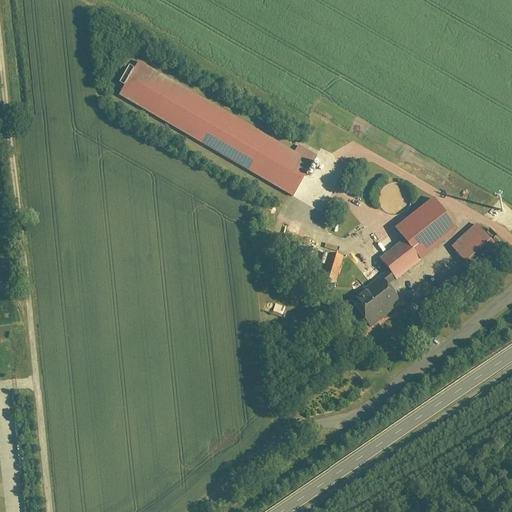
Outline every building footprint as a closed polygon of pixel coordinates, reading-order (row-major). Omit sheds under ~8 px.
[(139,65),(120,98),(295,200),(314,166),(139,65)] [(460,228),(434,196),(396,227),(405,239),(421,259),(460,228)] [(477,226),(454,247),(471,266),(494,244),(477,226)] [(380,258),(398,281),(423,262),(421,259),(405,239),(380,258)] [(345,259),(332,255),(322,288),(335,292),(345,259)] [(352,300),(371,328),(402,304),(382,277),(352,300)] [(277,304),(275,311),(285,315),(287,308),(277,304)]
